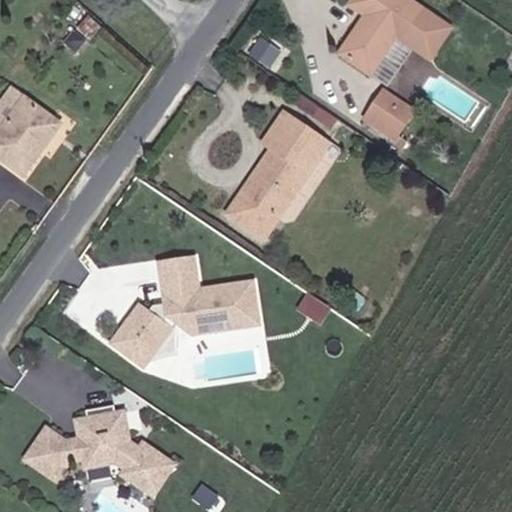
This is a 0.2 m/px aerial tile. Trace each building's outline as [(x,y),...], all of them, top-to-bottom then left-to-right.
[(447,55),(460,34),(410,0),(363,0),(359,8),(374,19),(348,57),(379,79),(408,38),(413,31),(447,55)] [(442,62),(447,55),(413,31),(408,38),(442,62)] [(42,128),(57,107),(24,84),(0,116),(0,155),(1,154),(0,153),(0,143),(28,164),(50,133),(42,128)] [(414,129),(399,119),(407,106),(392,95),(372,125),(412,152),(415,147),(406,140),(414,129)] [(414,129),(422,116),(407,106),(399,119),(414,129)] [(42,128),(50,133),(64,113),(57,107),(42,128)] [(307,192),(338,149),(282,109),(260,138),(279,152),(287,157),(281,166),(265,172),(232,217),(268,243),(283,223),(280,211),(292,195),(307,192)] [(265,172),(281,166),(287,157),(279,152),(264,171),(265,172)] [(280,211),(283,223),(307,192),(292,195),(280,211)] [(138,304),(110,343),(140,365),(168,326),(159,320),(164,313),(189,331),(210,326),(218,310),(250,302),(242,272),(188,286),(180,254),(148,262),(157,296),(159,303),(151,305),(147,311),(138,304)] [(159,303),(157,296),(149,298),(151,305),(159,303)] [(218,310),(210,326),(253,314),(250,302),(218,310)] [(319,330),(327,317),(306,304),(298,317),(319,330)] [(46,466),(67,482),(74,487),(90,466),(99,466),(101,475),(110,474),(126,471),(132,478),(128,481),(139,494),(152,509),(155,506),(179,485),(156,458),(153,461),(146,453),(141,423),(131,425),(130,420),(104,424),(103,426),(103,429),(101,430),(94,431),(95,439),(97,451),(87,453),(86,452),(66,438),(64,441),(46,466)]
